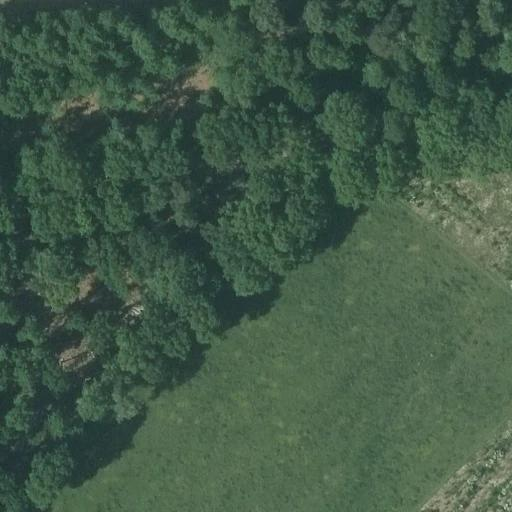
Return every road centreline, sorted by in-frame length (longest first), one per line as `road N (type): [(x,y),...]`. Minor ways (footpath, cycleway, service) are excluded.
road 1 (track): [(0,191),(511,113)]
road 2 (track): [(317,157),(0,489)]
